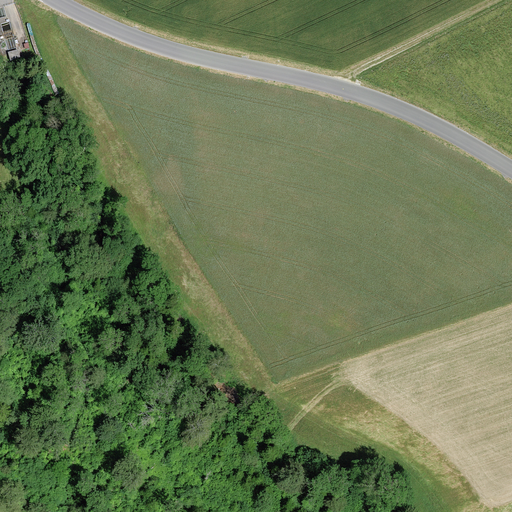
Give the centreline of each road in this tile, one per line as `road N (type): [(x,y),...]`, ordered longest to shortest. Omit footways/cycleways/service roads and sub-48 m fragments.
road 1 (tertiary): [(511,169),(388,102),(167,48),(57,0)]
road 2 (track): [(501,0),(332,84)]
